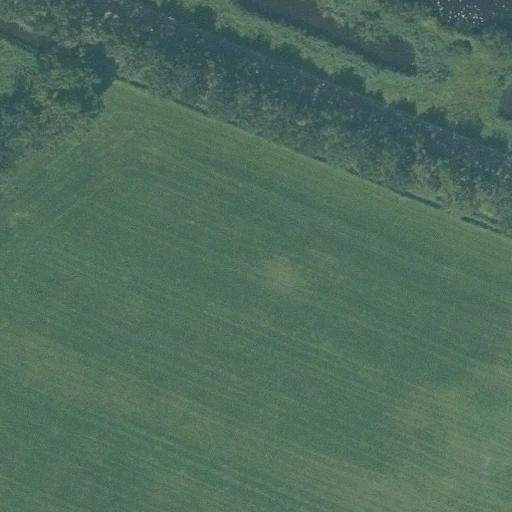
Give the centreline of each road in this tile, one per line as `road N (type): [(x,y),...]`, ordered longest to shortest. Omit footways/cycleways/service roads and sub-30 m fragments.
road 1 (unclassified): [(511,166),(108,0)]
road 2 (track): [(122,5),(61,77),(0,124)]
